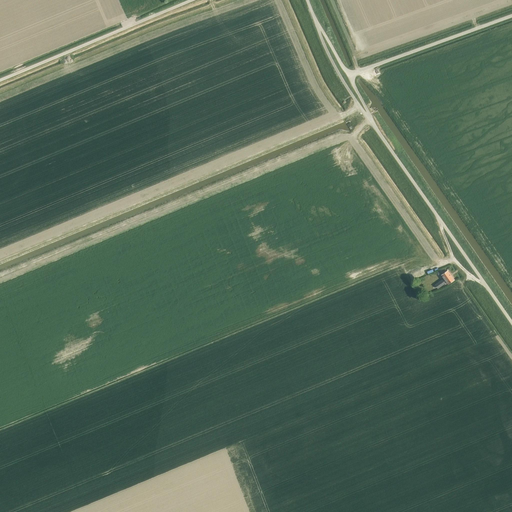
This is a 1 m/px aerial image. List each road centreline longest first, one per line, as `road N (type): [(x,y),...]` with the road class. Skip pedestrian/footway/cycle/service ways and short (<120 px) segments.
road 1 (unclassified): [(511,323),(373,123)]
road 2 (unclassified): [(0,81),(193,0)]
road 3 (unclassified): [(349,76),(511,15)]
road 4 (unclassified): [(373,123),(344,84),(314,17)]
